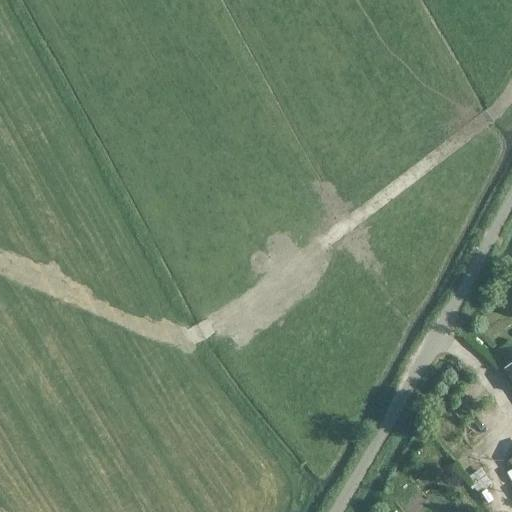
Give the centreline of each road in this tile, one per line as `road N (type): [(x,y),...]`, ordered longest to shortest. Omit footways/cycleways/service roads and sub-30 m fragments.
road 1 (track): [(511,90),(496,111),(187,340)]
road 2 (unclassified): [(335,511),(511,199)]
road 3 (track): [(187,340),(161,367),(151,395),(224,511)]
road 4 (track): [(187,340),(0,269)]
